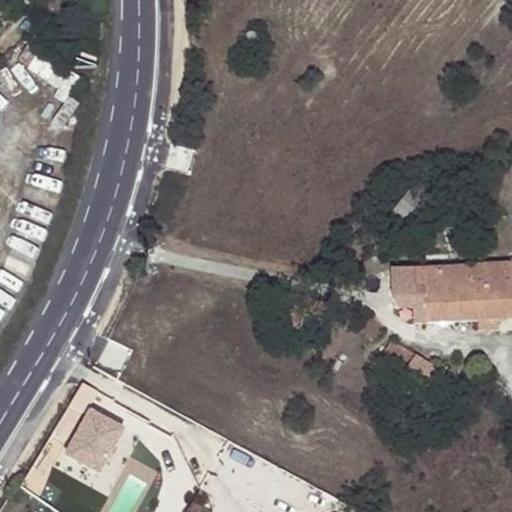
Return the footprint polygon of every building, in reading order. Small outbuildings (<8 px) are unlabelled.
[(391,214),(413,187),(403,178),(380,205),(391,214)] [(435,205),(413,187),(391,214),(413,231),(435,205)] [(511,263),(468,267),(468,258),(463,258),(463,268),(392,272),(394,308),(413,307),(414,324),(511,318),(511,263)] [(311,294),(287,289),(279,325),(291,327),(295,310),(307,313),(311,294)] [(332,298),(311,294),(307,313),(328,317),(332,298)] [(368,342),(382,331),(373,317),(358,328),(368,342)] [(380,357),(405,371),(415,352),(391,337),(380,357)] [(405,371),(429,385),(439,367),(415,352),(405,371)] [(124,431),(91,413),(67,457),(99,474),(124,431)]
